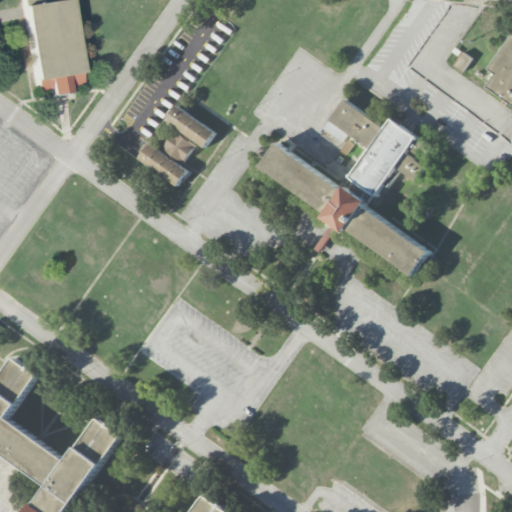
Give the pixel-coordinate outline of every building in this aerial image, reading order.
[(20,5),(60,0),(68,0),(79,74),(31,81),(20,5)] [(511,35),(511,104),(487,86),(496,74),(488,68),(511,35)] [(464,72),(473,58),(464,52),(455,66),(464,72)] [(417,274),(433,249),(365,206),(373,194),(378,197),(396,168),(417,181),(427,166),(408,154),(419,136),(392,118),(387,126),(345,99),(325,129),(344,141),(348,135),(369,148),(350,177),(352,178),(346,187),(278,143),(262,168),(329,211),(323,219),(347,234),(349,231),(417,274)] [(167,121),(206,148),(217,132),(177,106),(167,121)] [(197,145),(176,131),(164,149),(185,162),(197,145)] [(180,185),(190,169),(149,145),(139,161),(180,185)] [(229,511),(230,511),(203,494),(191,511),(71,511),(121,434),(97,418),(71,459),(10,420),(39,374),(13,357),(0,377),(0,450),(49,482),(29,511),(229,511)]
